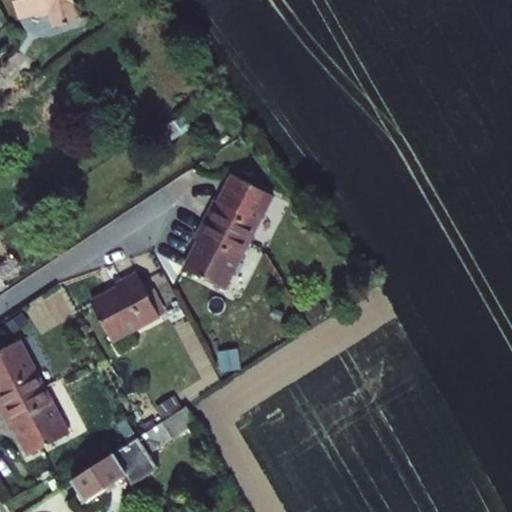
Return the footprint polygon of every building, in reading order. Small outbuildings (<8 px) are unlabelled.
[(74,0),(15,0),(21,20),(50,13),(53,25),(79,19),(74,0)] [(0,135),(9,129),(0,117),(0,135)] [(205,212),(244,235),(272,187),(238,167),(222,193),(217,190),(205,212)] [(244,235),(205,212),(193,232),(200,236),(183,264),(216,284),(244,235)] [(116,339),(163,311),(138,269),(117,281),(120,287),(94,303),(116,339)] [(24,305),(40,333),(74,315),(58,287),(24,305)] [(0,406),(3,412),(46,387),(19,341),(0,352),(0,406)] [(46,387),(3,412),(16,435),(22,431),(36,455),(73,433),(46,387)] [(138,414),(154,447),(194,427),(178,395),(138,414)] [(143,432),(114,451),(76,475),(77,479),(90,500),(129,477),(132,483),(163,464),(143,432)]
